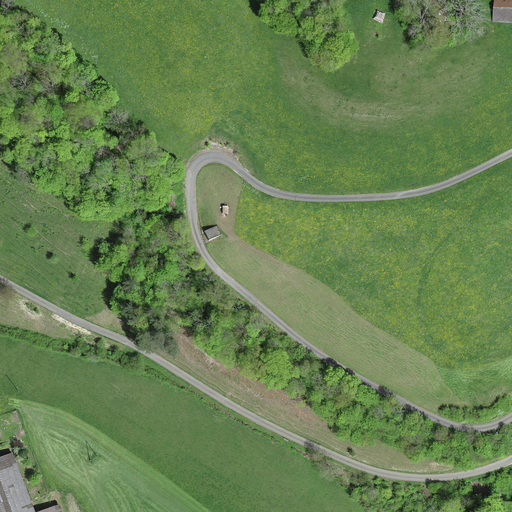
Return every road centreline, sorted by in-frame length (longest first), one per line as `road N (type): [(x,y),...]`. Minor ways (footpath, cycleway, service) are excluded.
road 1 (unclassified): [(511,153),(429,190),(359,199),(275,193),(209,156),(189,177),(194,231),(207,257),(313,350),(446,422),(478,428),(511,416)]
road 2 (unclassified): [(511,458),(461,475),(376,471),(267,425),(122,338),(0,278)]
